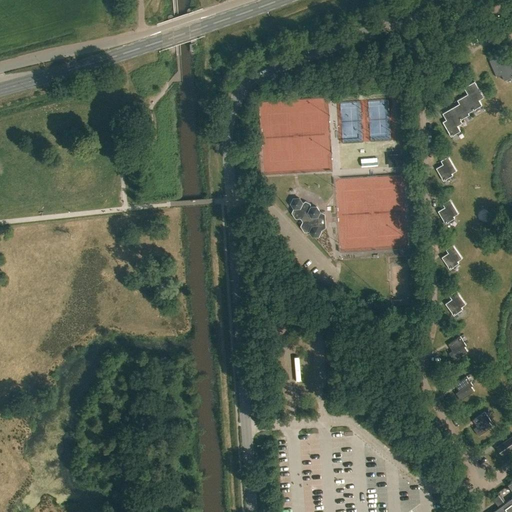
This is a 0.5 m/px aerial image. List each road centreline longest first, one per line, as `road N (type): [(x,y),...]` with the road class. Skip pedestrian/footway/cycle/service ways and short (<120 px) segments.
road 1 (unclassified): [(252,511),(226,129),(231,104),(253,79),(436,0)]
road 2 (primary): [(0,88),(280,0)]
road 3 (track): [(511,3),(431,42),(416,70),(423,94)]
road 4 (unclassified): [(141,34),(0,69)]
